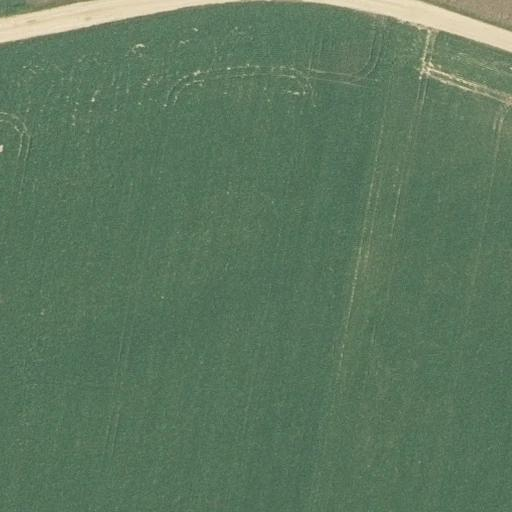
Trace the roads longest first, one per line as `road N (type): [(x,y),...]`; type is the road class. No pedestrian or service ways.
road 1 (track): [(234,0),(0,36)]
road 2 (track): [(511,53),(396,16),(306,0)]
